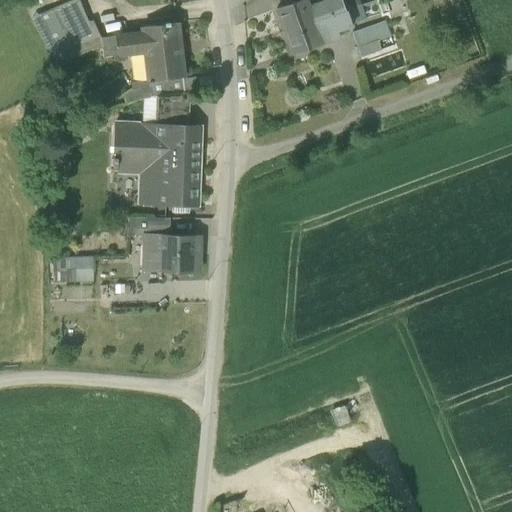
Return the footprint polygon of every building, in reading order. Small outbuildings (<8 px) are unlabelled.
[(93,21),(88,23),(78,0),(73,0),(54,8),(74,48),(99,35),(93,21)] [(302,0),(276,9),(284,32),(345,11),(341,0),(323,0),(309,5),(307,0),(302,0)] [(341,0),(345,11),(360,6),(357,0),(341,0)] [(365,21),(360,6),(345,11),(351,26),(365,21)] [(74,48),(54,8),(39,15),(58,51),(63,61),(74,48)] [(351,26),(345,11),(284,32),(292,55),(323,44),(320,37),(327,35),(330,41),(339,38),(337,30),(351,26)] [(51,54),(58,51),(39,15),(32,18),(51,54)] [(385,20),(377,22),(383,38),(391,35),(385,20)] [(352,32),(358,48),(377,40),(383,38),(377,22),(352,32)] [(142,28),(143,34),(117,37),(119,55),(145,52),(149,82),(183,78),(177,23),(142,28)] [(99,35),(74,48),(78,56),(102,46),(101,39),(99,35)] [(320,37),(323,44),(330,41),(327,35),(320,37)] [(102,46),(103,58),(119,55),(117,37),(101,39),(102,46)] [(377,40),(358,48),(362,57),(381,50),(377,40)] [(211,75),(195,77),(197,90),(213,89),(211,75)] [(184,92),(197,90),(195,77),(183,79),(184,92)] [(156,97),(185,93),(184,92),(183,79),(183,78),(149,82),(151,98),(156,97)] [(143,100),(151,98),(149,82),(133,84),(133,89),(125,95),(128,105),(143,100)] [(189,126),(190,93),(185,93),(156,97),(155,126),(189,126)] [(155,126),(156,97),(151,98),(143,100),(143,126),(155,126)] [(141,205),(196,207),(198,140),(189,140),(189,126),(155,126),(143,126),(114,125),(112,173),(116,173),(117,168),(142,169),(141,205)] [(198,127),(189,126),(189,140),(198,140),(198,127)] [(127,236),(145,236),(145,235),(165,236),(165,219),(129,218),(127,236)] [(144,270),(194,272),(195,254),(194,254),(195,238),(195,237),(165,236),(145,235),(145,236),(144,270)] [(53,283),(75,282),(75,257),(52,258),(53,283)] [(92,257),(75,257),(75,282),(93,282),(92,257)] [(345,404),(330,411),(337,427),(352,420),(345,404)] [(378,511),(390,506),(373,476),(361,483),(376,511),(378,511)]
